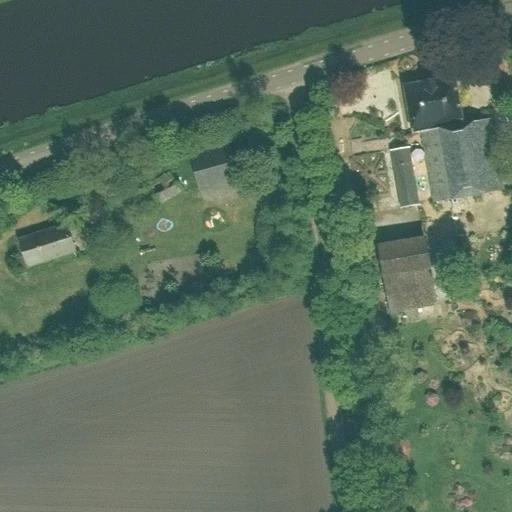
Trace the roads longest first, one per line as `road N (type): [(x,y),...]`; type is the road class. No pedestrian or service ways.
road 1 (tertiary): [(0,170),(511,11)]
road 2 (track): [(294,77),(352,511)]
